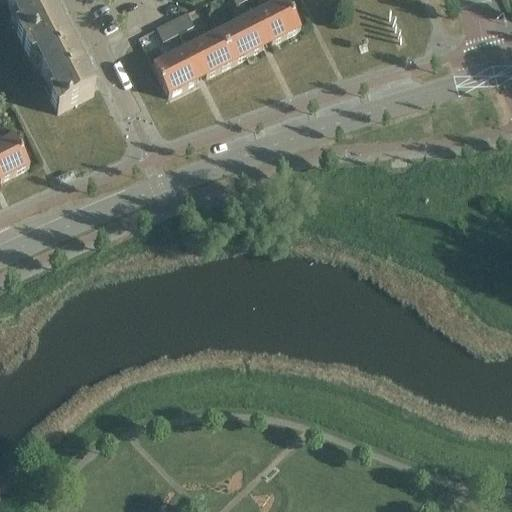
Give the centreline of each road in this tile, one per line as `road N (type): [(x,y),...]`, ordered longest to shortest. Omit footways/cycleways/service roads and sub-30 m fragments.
road 1 (tertiary): [(0,257),(233,158),(494,76)]
road 2 (residential): [(129,115),(72,0)]
